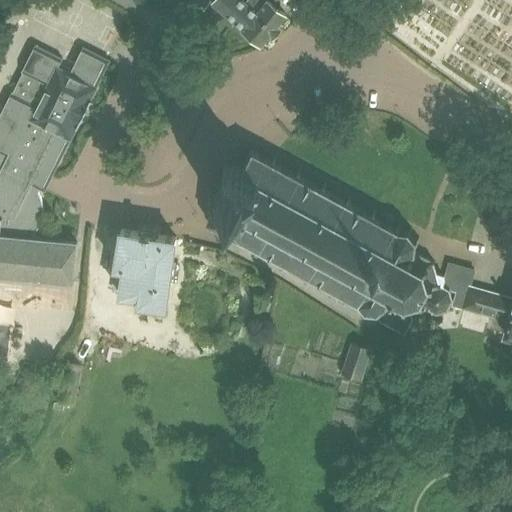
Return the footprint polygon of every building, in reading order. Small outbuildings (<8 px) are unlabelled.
[(185,0),(202,12),(209,0),(185,0)] [(213,0),(211,4),(242,28),(241,29),(261,45),(270,34),(273,37),(280,28),(277,25),(286,15),(267,0),(247,0),(245,2),(243,0),(213,0)] [(0,275),(73,283),(77,242),(33,238),(34,235),(36,233),(38,229),(39,227),(41,222),(42,218),(43,214),(43,210),(42,206),(42,202),(41,198),(40,195),(38,191),(40,188),(44,190),(45,189),(51,177),(69,140),(71,141),(98,86),(97,85),(109,60),(83,47),(70,72),(59,67),(63,58),(35,44),(21,72),(23,72),(13,92),(12,92),(0,115),(0,275)] [(213,219),(208,221),(209,225),(215,223),(231,232),(229,238),(230,238),(229,240),(231,240),(231,239),(232,240),(235,234),(256,246),(253,251),(257,253),(260,248),(281,259),(278,265),(282,267),(285,261),(306,273),(303,278),(307,280),(310,275),(331,286),(328,292),(332,294),(335,288),(340,291),(339,294),(335,295),(337,300),(344,304),(350,303),(348,299),(350,297),(355,300),(353,305),(356,307),(359,302),(364,308),(362,312),(365,313),(367,310),(375,310),(377,315),(378,314),(380,319),(404,332),(406,328),(409,329),(412,324),(409,323),(411,319),(409,312),(426,307),(427,308),(428,307),(435,311),(435,313),(438,314),(438,311),(445,309),(447,311),(449,309),(448,307),(451,301),(454,301),(457,289),(449,287),(443,283),(444,278),(443,275),(436,273),(433,263),(435,262),(432,258),(431,259),(426,257),(428,252),(422,249),(420,254),(418,253),(419,251),(415,249),(416,241),(420,240),(419,237),(415,238),(410,232),(412,228),(409,226),(407,230),(399,229),(402,224),(398,222),(395,227),(389,224),(390,222),(394,221),(392,215),(385,211),(380,213),(381,217),(380,219),(374,216),(377,210),(373,208),(370,214),(349,202),(352,197),(348,195),(345,200),(324,189),(327,184),(323,182),(320,187),(299,175),(302,170),(298,168),(296,173),(275,162),(277,157),(274,155),(271,160),(254,151),(252,145),(248,146),(250,152),(242,166),(242,165),(239,163),(236,164),(237,162),(233,160),(230,165),(230,164),(229,165),(224,163),(222,166),(226,169),(225,171),(226,175),(228,176),(226,181),(224,180),(223,182),(225,183),(222,188),(220,186),(216,188),(215,190),(210,188),(208,192),(213,194),(213,195),(214,196),(211,201),(215,203),(218,198),(223,201),(213,219)] [(121,229),(115,264),(125,265),(121,292),(139,294),(139,300),(166,304),(175,237),(121,228),(121,229)] [(444,278),(443,283),(449,287),(457,289),(454,301),(453,304),(509,320),(505,334),(511,335),(511,297),(470,285),(474,270),(449,263),(444,278)] [(351,340),(340,372),(361,379),(371,347),(351,340)] [(64,363),(58,399),(75,402),(81,365),(64,363)]
